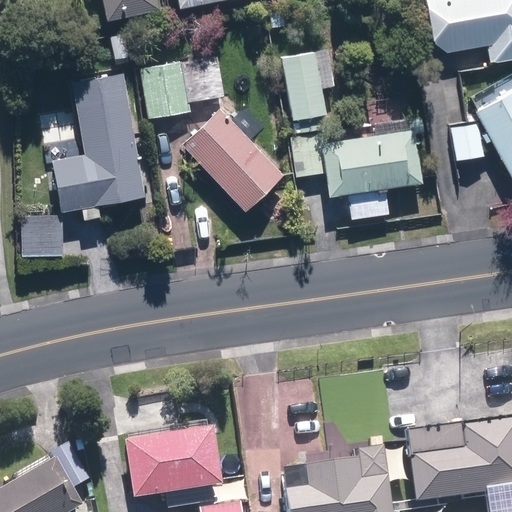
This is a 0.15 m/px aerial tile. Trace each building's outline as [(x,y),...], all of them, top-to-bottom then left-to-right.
[(152,0),(98,0),(103,21),(155,10),(152,0)] [(173,0),(175,10),(224,0),(173,0)] [(511,0),(421,0),(426,41),(438,53),(483,48),(485,63),(511,59),(511,0)] [(316,117),(322,117),(318,89),(332,87),(326,50),(277,58),(286,122),(293,121),(295,134),(318,131),(316,117)] [(185,101),(222,96),(217,57),(179,62),(185,101)] [(179,62),(137,68),(144,119),(187,112),(185,101),(179,62)] [(511,72),(475,94),(479,100),(467,106),(511,185),(511,72)] [(140,199),(132,149),(121,75),(68,83),(79,156),(48,161),(55,212),(140,199)] [(343,195),(343,216),(384,216),(383,194),(415,194),(415,134),(418,134),(418,117),(410,117),(410,109),(370,110),(370,135),(290,136),(290,177),(320,177),(320,195),(343,195)] [(213,110),(176,145),(242,213),(279,178),(213,110)] [(473,119),(447,122),(452,162),(478,159),(473,119)] [(60,216),(19,216),(19,256),(59,256),(60,216)] [(352,430),(350,394),(322,395),(324,432),(352,430)] [(511,511),(511,416),(399,430),(408,502),(480,493),(482,511),(511,511)] [(210,485),(219,483),(209,424),(200,426),(199,420),(123,433),(124,439),(119,440),(129,499),(159,494),(162,509),(212,500),(210,485)] [(0,487),(0,511),(69,511),(81,506),(71,489),(86,480),(64,444),(12,474),(15,478),(0,487)] [(353,461),(297,467),(299,487),(279,489),(281,511),(387,511),(384,478),(355,481),(353,461)] [(240,511),(240,503),(197,506),(197,511),(240,511)]
